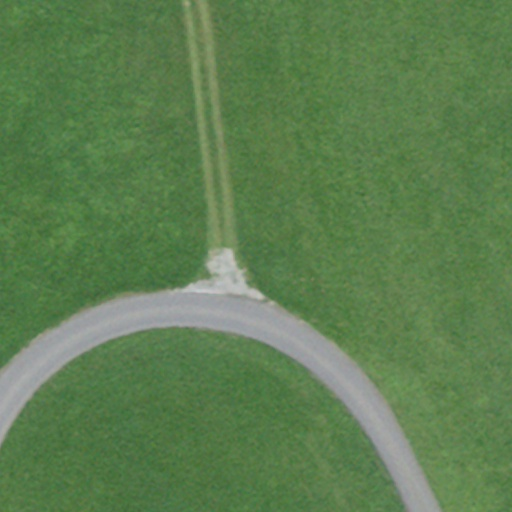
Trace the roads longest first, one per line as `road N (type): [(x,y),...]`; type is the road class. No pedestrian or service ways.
road 1 (unclassified): [(0,406),(33,364),(99,322),(184,309),(228,313),(266,324),(338,369),(373,412),(425,511)]
road 2 (track): [(228,313),(192,0)]
